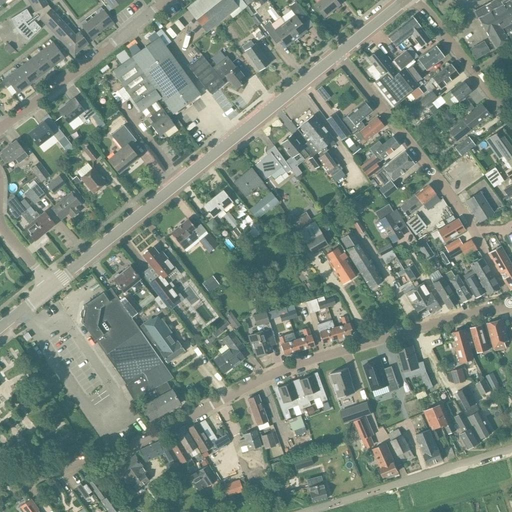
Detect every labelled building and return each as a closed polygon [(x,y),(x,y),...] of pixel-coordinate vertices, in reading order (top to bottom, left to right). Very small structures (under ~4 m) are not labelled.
[(48,5),(45,0),(27,0),(35,13),(48,5)] [(102,0),(105,0),(108,4),(105,6),(109,11),(112,9),(123,0),(122,0),(100,0),(100,1),(101,1),(102,0)] [(195,19),(206,32),(228,14),(231,18),(240,10),(241,11),(247,6),(241,0),(196,0),(187,8),(195,19)] [(319,0),(314,4),(324,17),(339,5),(335,0),(319,0)] [(511,38),(511,0),(494,0),(474,12),(495,48),(511,38)] [(296,39),(306,31),(302,24),(308,19),(295,2),(288,7),(290,10),(280,18),(284,23),(296,39)] [(98,14),(92,19),(101,30),(112,22),(103,10),(103,11),(100,7),(95,11),(98,14)] [(51,31),(63,21),(51,8),(40,19),(51,31)] [(26,9),(10,19),(13,25),(15,28),(16,31),(18,33),(22,36),(27,41),(41,28),(34,21),(39,17),(37,14),(32,17),(26,9)] [(421,47),(430,40),(421,28),(413,17),(387,37),(396,47),(411,35),(421,47)] [(92,19),(87,23),(84,20),(79,23),(82,27),(91,38),(101,30),(92,19)] [(51,31),(65,46),(75,34),(63,21),(51,31)] [(263,26),(276,44),(281,40),(286,46),(296,39),(284,23),(274,31),(268,22),(263,26)] [(79,32),(75,34),(65,46),(74,55),(89,44),(79,32)] [(132,57),(173,114),(199,95),(158,38),(132,57)] [(242,48),(245,52),(259,71),(269,64),(255,45),(253,46),(250,41),(242,48)] [(475,59),(489,52),(484,42),(470,50),(475,59)] [(41,51),(53,67),(65,58),(53,43),(41,51)] [(8,44),(4,48),(10,54),(14,50),(8,44)] [(401,70),(404,67),(405,67),(412,62),(418,57),(410,47),(394,61),(401,70)] [(404,67),(417,83),(426,75),(422,71),(425,69),(426,70),(443,57),(436,47),(419,60),(413,64),(412,62),(405,67),(404,67)] [(401,70),(397,73),(389,63),(390,62),(390,59),(388,57),(386,56),(385,58),(378,50),(368,58),(382,76),(374,82),(394,107),(420,86),(417,83),(404,67),(401,70)] [(53,67),(41,51),(29,61),(41,76),(53,67)] [(230,63),(221,70),(207,53),(188,68),(209,93),(223,82),(221,79),(225,76),(235,89),(246,81),(235,67),(235,68),(230,63)] [(132,57),(112,72),(141,112),(144,109),(149,117),(142,122),(146,128),(151,125),(159,136),(179,122),(173,114),(132,57)] [(17,70),(29,85),(41,76),(29,61),(17,70)] [(440,88),(458,75),(450,65),(433,79),(435,81),(431,84),(434,89),(438,86),(440,88)] [(29,85),(17,70),(3,80),(8,87),(11,85),(18,93),(29,85)] [(464,82),(451,91),(443,98),(441,96),(438,98),(432,102),(437,108),(454,95),(459,102),(472,92),(464,82)] [(316,90),(321,97),(326,93),(321,86),(316,90)] [(233,118),(255,99),(244,88),(223,107),(233,118)] [(437,108),(432,102),(438,98),(432,90),(418,101),(424,108),(427,106),(430,109),(434,106),(437,109),(437,108)] [(74,99),(59,111),(68,123),(77,116),(83,123),(91,116),(98,124),(101,128),(105,125),(103,121),(86,99),(79,104),(77,102),(74,99)] [(353,133),(363,125),(360,121),(372,112),(364,102),(343,120),(353,133)] [(482,105),(462,120),(463,121),(449,132),(456,141),(470,130),(470,129),(489,114),(482,105)] [(448,123),(454,118),(447,109),(441,114),(448,123)] [(341,141),(350,134),(335,113),(325,120),(341,141)] [(306,143),(314,154),(321,163),(335,181),(344,175),(340,170),(342,169),(334,158),(331,160),(326,152),(327,151),(325,146),(333,140),(314,116),(300,127),(304,133),(301,135),(307,142),(306,143)] [(377,118),(360,132),(355,136),(362,144),(384,127),(377,118)] [(43,122),(28,133),(37,146),(53,134),(58,141),(68,154),(74,150),(64,136),(54,122),(47,127),(43,122)] [(137,157),(128,146),(136,140),(123,124),(110,135),(121,149),(108,159),(118,173),(137,157)] [(489,137),(503,156),(500,158),(509,170),(511,168),(511,167),(511,146),(500,130),(489,137)] [(292,135),(287,139),(285,139),(282,141),(282,143),(282,144),(287,151),(292,158),(299,152),(304,159),(308,155),(303,149),(292,135)] [(399,146),(392,137),(382,146),(378,142),(369,149),(379,162),(383,159),(399,146)] [(461,156),(475,146),(468,137),(454,148),(461,156)] [(18,164),(28,157),(23,151),(16,141),(1,151),(3,153),(0,155),(5,162),(8,160),(9,162),(14,158),(18,164)] [(82,149),(93,162),(99,157),(88,144),(82,149)] [(354,158),(362,152),(358,146),(350,152),(354,158)] [(286,173),(291,169),(276,148),(262,159),(255,165),(259,170),(257,172),(264,181),(266,179),(271,175),(274,179),(280,175),(281,176),(285,172),(286,173)] [(142,156),(152,177),(163,172),(153,151),(142,156)] [(404,152),(384,168),(375,175),(384,185),(378,190),(385,198),(397,189),(391,181),(393,180),(414,164),(404,152)] [(314,154),(307,160),(314,169),(321,163),(314,154)] [(30,169),(41,182),(49,175),(39,162),(30,169)] [(363,172),(368,178),(380,168),(375,162),(363,172)] [(100,188),(105,184),(92,168),(80,178),(93,194),(95,192),(96,192),(99,190),(100,188)] [(245,196),(256,187),(261,192),(266,188),(262,183),(262,182),(251,168),(234,182),(245,196)] [(484,175),(493,187),(504,180),(495,168),(484,175)] [(59,175),(46,185),(54,194),(66,185),(59,175)] [(510,180),(511,182),(511,184),(503,190),(507,197),(511,194),(511,178),(510,180)] [(32,192),(26,184),(21,188),(34,205),(39,200),(32,192)] [(32,192),(39,200),(46,196),(36,184),(30,189),(26,184),(32,192)] [(422,205),(435,195),(428,186),(415,196),(401,207),(408,216),(422,204),(422,205)] [(75,198),(77,197),(73,191),(71,193),(64,198),(63,196),(58,200),(60,202),(52,208),(61,219),(68,213),(71,218),(79,212),(75,208),(80,204),(75,198)] [(213,199),(222,209),(232,202),(223,191),(213,199)] [(480,191),(465,201),(479,223),(494,213),(480,191)] [(257,219),(279,202),(271,192),(249,209),(257,219)] [(44,233),(26,210),(13,194),(7,199),(7,204),(12,211),(11,212),(17,219),(22,215),(29,224),(24,228),(34,241),(44,233)] [(227,222),(233,218),(228,212),(225,213),(222,209),(213,199),(203,206),(212,217),(216,214),(220,218),(222,216),(227,222)] [(26,210),(44,233),(54,225),(44,212),(40,216),(36,211),(34,212),(30,206),(26,210)] [(395,211),(380,220),(375,224),(381,234),(386,231),(393,242),(403,236),(399,231),(405,227),(395,211)] [(292,214),(287,217),(295,231),(310,222),(305,214),(296,220),(292,214)] [(415,235),(426,227),(417,214),(406,223),(415,235)] [(233,218),(227,222),(232,229),(238,224),(233,218)] [(171,233),(178,243),(184,250),(198,239),(192,231),(196,228),(188,219),(176,229),(174,228),(171,231),(171,233)] [(464,230),(458,219),(438,231),(444,242),(464,230)] [(262,229),(257,221),(248,227),(254,235),(262,229)] [(298,230),(311,254),(327,245),(315,221),(298,230)] [(353,224),(359,234),(364,231),(358,221),(353,224)] [(199,241),(209,253),(218,245),(209,233),(199,241)] [(418,247),(426,260),(434,255),(423,238),(417,243),(419,246),(418,247)] [(471,240),(459,246),(464,257),(477,250),(471,240)] [(359,243),(346,250),(370,288),(383,280),(379,274),(381,273),(374,263),(373,265),(359,243)] [(381,257),(391,250),(393,249),(389,243),(377,250),(381,257)] [(350,262),(344,253),(339,245),(324,254),(329,262),(342,284),(357,275),(349,263),(350,262)] [(511,265),(501,246),(489,253),(510,290),(511,288),(511,265)] [(159,276),(150,283),(169,306),(178,298),(171,290),(175,287),(165,276),(174,268),(179,274),(180,274),(162,252),(159,254),(153,247),(148,251),(147,251),(144,253),(144,255),(143,256),(159,276)] [(451,259),(461,254),(457,247),(448,252),(451,259)] [(391,250),(381,257),(386,264),(396,258),(391,250)] [(470,264),(471,267),(487,295),(499,288),(490,272),(482,258),(471,263),(470,264)] [(403,270),(410,282),(420,275),(413,264),(403,270)] [(140,279),(130,266),(119,275),(117,273),(113,276),(114,279),(113,280),(123,291),(116,296),(131,318),(133,317),(155,299),(140,280),(140,279)] [(457,275),(455,277),(450,270),(445,273),(449,280),(463,302),(470,297),(457,275)] [(484,293),(474,275),(471,270),(462,275),(475,298),(484,293)] [(213,275),(202,283),(209,293),(220,285),(213,275)] [(449,308),(453,306),(453,305),(457,303),(445,282),(441,275),(432,281),(436,287),(448,308),(449,308)] [(416,289),(430,313),(439,308),(431,293),(430,294),(423,283),(414,289),(415,290),(416,289)] [(172,377),(140,330),(131,318),(116,296),(111,288),(86,305),(85,304),(83,306),(82,309),(84,309),(83,318),(81,318),(80,321),(82,324),(83,323),(126,385),(140,375),(150,389),(154,387),(166,380),(172,377)] [(415,290),(414,289),(407,293),(413,304),(412,304),(420,319),(430,313),(416,289),(415,290)] [(308,314),(315,312),(319,311),(319,310),(327,307),(325,300),(324,300),(324,297),(304,302),(308,314)] [(325,300),(327,307),(336,305),(334,297),(325,300)] [(295,310),(287,312),(289,319),(297,317),(295,310)] [(275,341),(271,329),(268,318),(266,312),(266,313),(265,312),(253,316),(258,333),(250,336),(255,352),(256,352),(258,356),(271,352),(269,343),(275,341)] [(287,312),(278,315),(281,322),(289,319),(287,312)] [(233,330),(240,325),(230,313),(224,318),(233,330)] [(342,326),(334,328),(337,339),(353,334),(349,323),(347,315),(340,318),(342,326)] [(184,351),(178,342),(162,318),(160,320),(157,316),(151,320),(150,319),(139,326),(153,345),(154,344),(161,354),(167,363),(184,351)] [(505,342),(509,341),(502,319),(487,323),(495,351),(506,348),(505,342)] [(334,328),(325,331),(323,323),(316,325),(319,333),(322,343),(337,339),(334,328)] [(482,325),(471,328),(478,353),(489,350),(482,325)] [(304,338),(296,340),(299,351),(315,346),(311,335),(311,336),(308,328),(302,330),(304,338)] [(458,347),(456,348),(460,363),(474,359),(465,330),(454,333),(458,347)] [(27,341),(31,338),(27,332),(23,335),(27,341)] [(230,349),(214,360),(224,373),(244,358),(238,350),(244,346),(233,332),(223,339),(230,349)] [(296,340),(287,343),(285,335),(278,337),(284,355),(299,351),(296,340)] [(412,347),(399,350),(405,372),(418,368),(412,347)] [(380,359),(363,365),(372,390),(388,385),(390,392),(399,389),(392,369),(385,371),(385,369),(383,369),(380,359)] [(346,368),(329,374),(330,376),(329,377),(331,384),(333,384),(338,398),(355,393),(346,368)] [(455,384),(463,382),(459,369),(451,371),(455,384)] [(493,392),(500,389),(493,373),(486,376),(493,392)] [(306,378),(314,399),(319,397),(321,402),(327,400),(318,375),(314,376),(313,375),(306,378)] [(300,381),(296,383),(305,408),(311,406),(309,401),(314,399),(306,378),(299,380),(300,381)] [(166,380),(154,387),(159,397),(143,406),(151,420),(180,404),(172,390),(171,390),(166,380)] [(485,380),(475,385),(480,394),(482,394),(485,400),(492,395),(489,390),(490,389),(485,380)] [(292,383),(285,385),(293,407),(298,405),(300,410),(305,408),(296,383),(292,384),(292,383)] [(288,409),(293,407),(285,385),(278,388),(278,389),(274,391),(283,415),(289,413),(288,409)] [(468,387),(462,389),(457,392),(465,406),(466,408),(471,406),(476,403),(468,387)] [(258,396),(247,400),(255,421),(257,425),(268,421),(266,417),(258,396)] [(371,414),(367,402),(348,409),(352,421),(371,414)] [(434,408),(442,426),(445,425),(449,435),(456,431),(452,423),(443,404),(434,408)] [(442,426),(434,408),(424,412),(432,430),(442,426)] [(491,434),(483,418),(479,411),(469,417),(481,439),(482,438),(491,434)] [(213,414),(216,424),(222,422),(218,412),(213,414)] [(480,443),(472,428),(463,412),(454,417),(463,433),(460,435),(468,449),(480,443)] [(300,416),(288,420),(292,431),(294,430),(296,436),(306,432),(300,416)] [(366,416),(354,421),(362,440),(374,435),(366,416)] [(58,445),(71,430),(62,422),(49,436),(58,445)] [(198,423),(188,429),(202,452),(213,446),(198,423)] [(185,428),(176,434),(187,453),(190,458),(200,452),(197,447),(186,430),(185,428)] [(398,456),(403,463),(414,457),(403,435),(402,436),(398,429),(388,434),(391,442),(390,442),(397,456),(398,456)] [(439,449),(438,450),(430,429),(416,435),(424,455),(427,466),(443,460),(439,449)] [(255,449),(259,448),(259,447),(261,446),(256,430),(243,434),(244,439),(238,441),(242,452),(248,450),(254,449),(255,449)] [(265,449),(275,446),(271,433),(260,436),(265,449)] [(217,449),(223,445),(230,441),(226,435),(219,439),(213,442),(217,449)] [(172,446),(168,439),(159,443),(158,441),(140,450),(145,462),(164,454),(169,462),(164,465),(171,479),(179,474),(172,461),(177,458),(179,457),(172,446)] [(172,446),(179,457),(182,463),(189,459),(179,442),(172,446)] [(395,463),(386,444),(373,449),(381,469),(379,470),(380,470),(383,477),(383,478),(398,471),(398,470),(398,471),(395,463)] [(451,447),(444,450),(448,460),(455,457),(451,447)] [(230,474),(241,471),(237,454),(226,456),(230,474)] [(123,461),(110,470),(115,478),(120,475),(122,477),(123,478),(128,485),(130,483),(131,483),(135,490),(149,480),(144,474),(144,473),(147,472),(135,455),(125,463),(123,461)] [(313,465),(310,455),(293,460),(296,470),(313,465)] [(205,488),(216,481),(207,466),(190,477),(193,483),(202,499),(206,496),(201,487),(203,485),(205,488)] [(88,483),(108,511),(113,511),(120,507),(111,494),(108,496),(95,478),(88,483)] [(76,486),(85,500),(93,494),(84,480),(76,486)] [(239,480),(224,485),(228,497),(243,491),(239,480)] [(312,503),(327,499),(327,498),(323,483),(308,488),(312,503)] [(19,508),(22,511),(40,511),(30,499),(19,508)]
